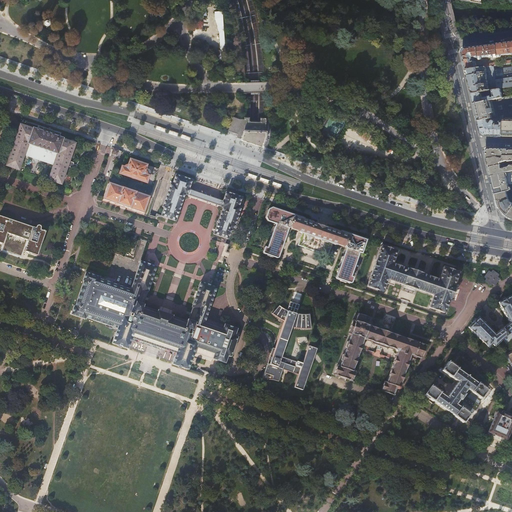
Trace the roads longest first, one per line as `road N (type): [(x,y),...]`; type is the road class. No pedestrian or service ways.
road 1 (primary): [(0,90),(297,196),(511,254)]
road 2 (primary): [(496,233),(423,218),(0,73)]
